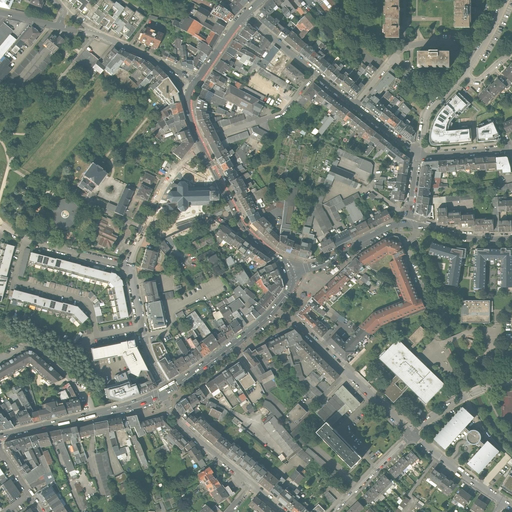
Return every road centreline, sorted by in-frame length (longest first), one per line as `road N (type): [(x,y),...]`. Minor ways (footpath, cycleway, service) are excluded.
road 1 (residential): [(141,326),(96,335),(84,300),(13,282),(24,241)]
road 2 (secondary): [(289,271),(247,233),(199,145)]
road 3 (residential): [(411,435),(300,326)]
road 4 (residential): [(355,105),(408,46),(448,44),(476,55)]
road 5 (residential): [(355,105),(246,13)]
road 6 (tertiary): [(252,485),(180,424),(164,392)]
road 7 (secondary): [(289,271),(408,223)]
road 8 (residential): [(95,414),(34,346),(0,360)]
